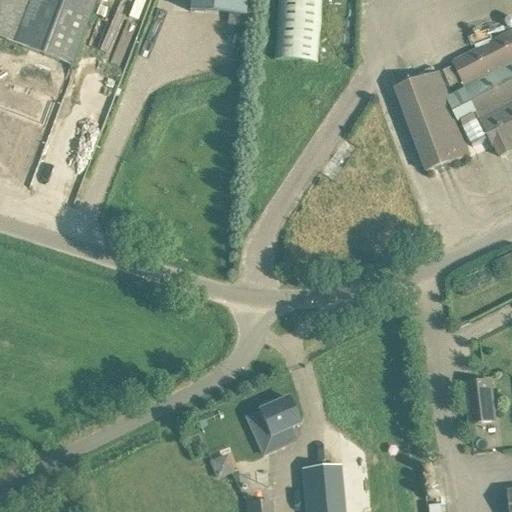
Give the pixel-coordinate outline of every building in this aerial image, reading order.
[(0,0),(0,41),(71,68),(96,0),(0,0)] [(188,0),(187,13),(241,17),(242,0),(188,0)] [(282,0),(280,61),(319,63),(321,0),(282,0)] [(511,152),(511,29),(452,60),(471,102),(497,152),(498,152),(501,158),(511,152)] [(395,88),(420,154),(427,173),(470,157),(456,119),(446,92),(439,72),(395,88)] [(466,385),(471,425),(495,422),(490,382),(466,385)] [(249,416),(253,424),(260,441),(299,424),(288,398),(249,416)] [(212,462),(219,479),(234,472),(227,456),(212,462)] [(344,511),(340,466),(301,470),(305,511),(344,511)] [(247,505),(247,511),(271,511),(271,503),(247,505)]
